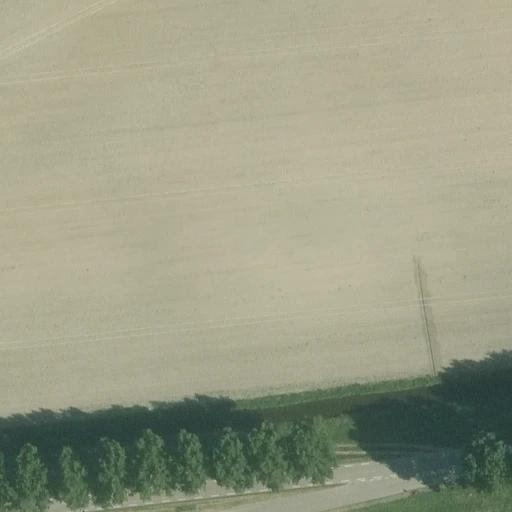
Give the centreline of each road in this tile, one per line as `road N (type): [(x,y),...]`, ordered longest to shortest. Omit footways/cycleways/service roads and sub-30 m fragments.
road 1 (track): [(428,465),(410,452),(185,455),(0,476)]
road 2 (tertiary): [(33,511),(428,465)]
road 3 (unclassified): [(278,511),(419,481),(428,465)]
